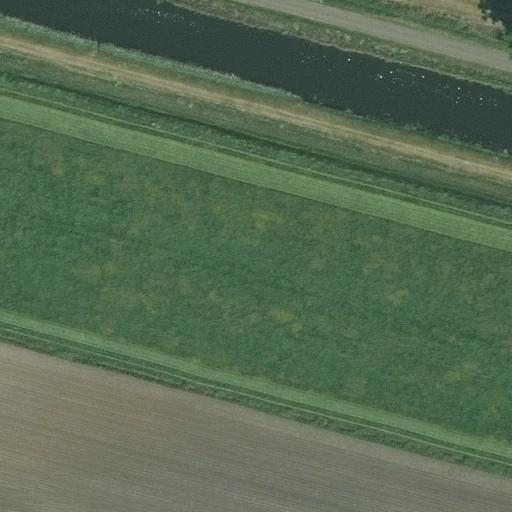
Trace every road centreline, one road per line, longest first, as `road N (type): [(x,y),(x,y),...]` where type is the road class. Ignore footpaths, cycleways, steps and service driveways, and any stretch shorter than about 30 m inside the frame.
road 1 (track): [(511,173),(0,39)]
road 2 (unclassified): [(511,63),(270,0)]
